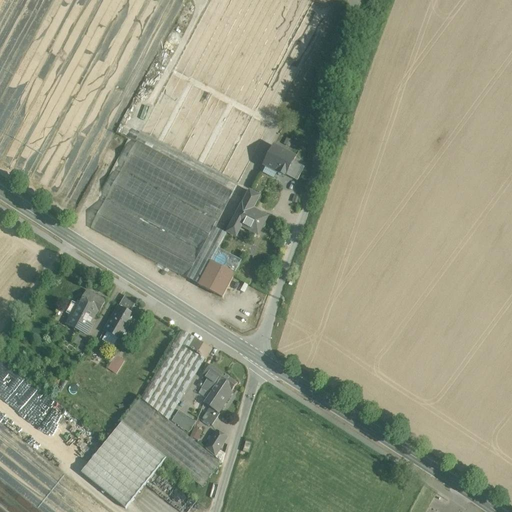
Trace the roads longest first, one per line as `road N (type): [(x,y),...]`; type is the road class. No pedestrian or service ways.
road 1 (residential): [(354,0),(309,199),(260,359)]
road 2 (secondary): [(260,359),(0,193)]
road 3 (secondary): [(497,511),(260,359)]
road 4 (unclassified): [(260,359),(216,511)]
